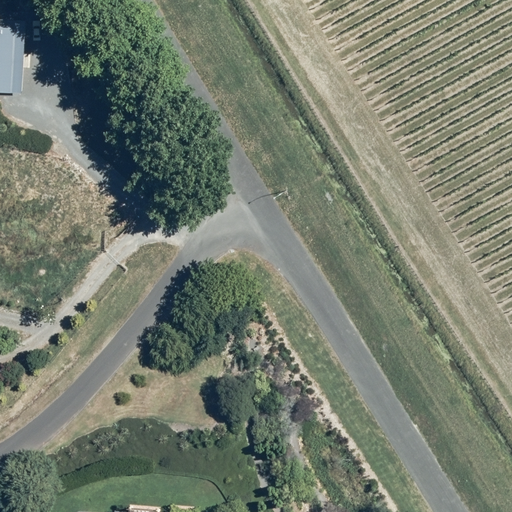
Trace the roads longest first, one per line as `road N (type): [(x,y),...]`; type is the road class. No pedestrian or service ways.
road 1 (unclassified): [(237,192),(439,511)]
road 2 (unclassified): [(0,430),(72,365),(177,235),(237,192)]
road 3 (unknown): [(201,211),(113,262),(63,315),(0,356)]
road 4 (unclassified): [(117,0),(237,192)]
